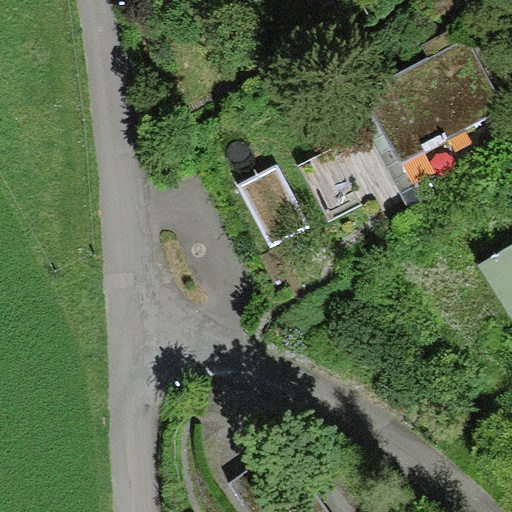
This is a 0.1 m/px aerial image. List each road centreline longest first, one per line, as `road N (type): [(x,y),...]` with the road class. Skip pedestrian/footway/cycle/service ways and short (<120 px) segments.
road 1 (residential): [(480,511),(403,446),(192,338),(126,339)]
road 2 (residential): [(94,0),(115,124),(126,339)]
road 3 (residential): [(126,339),(138,511)]
